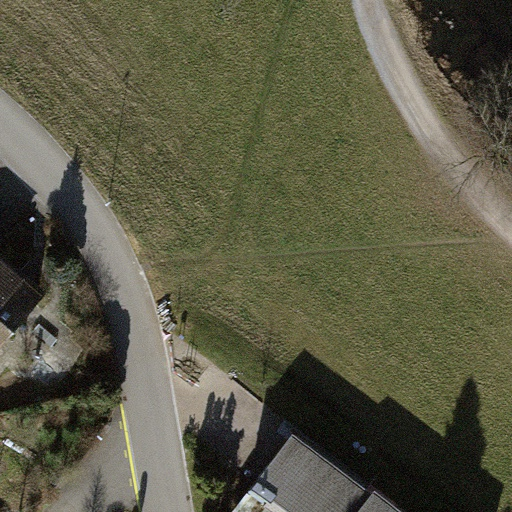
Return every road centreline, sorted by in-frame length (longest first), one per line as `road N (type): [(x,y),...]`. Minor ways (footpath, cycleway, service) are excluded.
road 1 (residential): [(176,511),(136,324),(59,173),(0,121)]
road 2 (track): [(511,217),(435,134),(369,0)]
